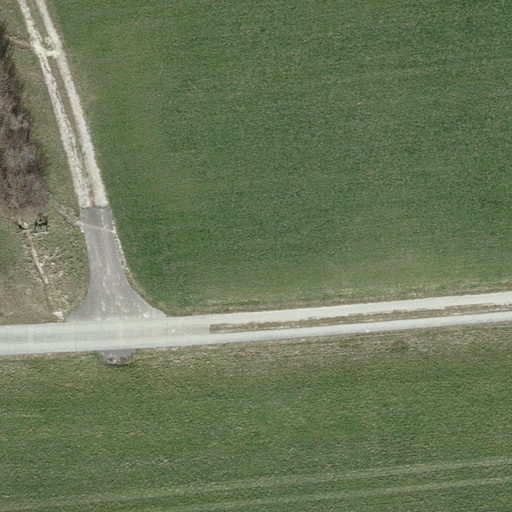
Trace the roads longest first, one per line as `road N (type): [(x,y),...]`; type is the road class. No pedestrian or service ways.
road 1 (track): [(0,342),(135,350),(397,307),(511,297)]
road 2 (track): [(24,0),(135,350)]
